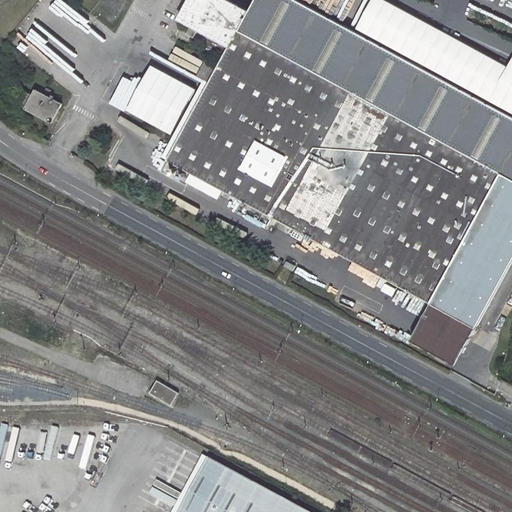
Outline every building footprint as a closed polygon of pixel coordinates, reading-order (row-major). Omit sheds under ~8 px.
[(98,31),(62,0),(46,0),(42,5),(86,44),(98,31)] [(249,11),(228,0),(190,0),(180,19),(232,47),(168,160),(431,303),(476,328),(511,261),(511,115),(299,0),(258,0),(250,15),(248,14),(249,11)] [(62,105),(36,91),(34,97),(27,93),(21,104),(28,107),(27,109),(47,119),(49,115),(55,118),(62,105)] [(411,340),(457,364),(476,328),(431,303),(411,340)] [(179,393),(157,381),(150,392),(172,405),(179,393)] [(315,511),(277,491),(275,496),(212,461),(183,511),(315,511)]
